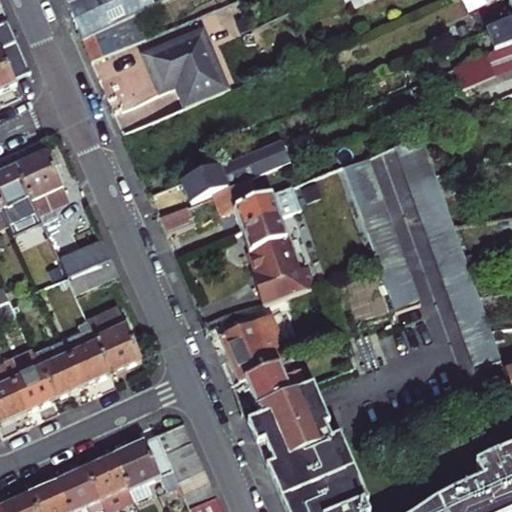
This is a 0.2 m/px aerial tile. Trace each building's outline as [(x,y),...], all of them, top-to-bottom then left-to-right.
[(68,0),(81,27),(89,46),(138,22),(161,11),(156,0),(68,0)] [(339,0),(346,15),(381,0),(339,0)] [(511,0),(488,0),(492,9),(511,0)] [(149,47),(138,22),(89,46),(94,58),(99,68),(149,47)] [(2,32),(0,26),(0,80),(2,79),(0,76),(0,75),(18,67),(2,32)] [(505,59),(511,56),(511,31),(497,38),(505,59)] [(211,39),(151,65),(158,79),(216,51),(211,39)] [(196,116),(237,99),(216,51),(158,79),(165,94),(170,104),(187,97),(196,116)] [(494,64),(462,77),(470,97),(502,84),(494,64)] [(432,79),(435,96),(458,92),(455,75),(432,79)] [(511,86),(511,79),(502,84),(470,97),(468,98),(472,108),(486,102),(485,100),(511,86)] [(424,143),(401,152),(482,372),(505,363),(424,143)] [(193,200),(198,211),(218,203),(258,186),(297,170),(288,148),(188,188),(193,200)] [(23,161),(6,169),(28,215),(58,201),(36,154),(23,161)] [(400,316),(424,307),(373,163),(349,172),(400,316)] [(28,215),(6,169),(0,171),(0,229),(4,237),(32,224),(28,215)] [(239,216),(265,204),(258,186),(218,203),(226,221),(239,216)] [(306,219),(296,191),(265,204),(239,216),(243,228),(248,241),(282,228),(306,219)] [(171,238),(197,227),(191,214),(165,224),(171,238)] [(267,291),(262,293),(269,314),(319,296),(311,275),(302,279),(282,228),(248,241),(260,272),(267,291)] [(57,278),(102,259),(94,241),(49,260),(57,278)] [(57,278),(66,295),(109,275),(102,259),(57,278)] [(86,340),(102,372),(116,366),(133,359),(107,303),(76,317),(85,336),(86,340)] [(271,324),(225,339),(235,362),(244,385),(250,383),(284,372),(291,369),(271,324)] [(87,380),(102,372),(86,340),(58,353),(74,386),(87,380)] [(30,367),(45,400),(59,393),(74,386),(58,353),(53,342),(24,355),(30,367)] [(361,379),(351,349),(340,353),(350,382),(361,379)] [(0,376),(2,380),(17,413),(31,406),(45,400),(30,367),(24,355),(22,350),(0,360),(0,376)] [(289,385),(302,381),(297,367),(291,369),(284,372),(289,385)] [(284,372),(250,383),(256,398),(262,411),(269,409),(309,396),(302,381),(289,385),(284,372)] [(0,421),(4,419),(17,413),(2,380),(0,376),(0,421)] [(278,472),(272,474),(281,494),(329,476),(353,466),(343,445),(336,448),(328,433),(337,429),(328,409),(321,392),(309,396),(269,409),(273,419),(252,427),(256,435),(262,450),(268,447),(273,460),(278,472)] [(154,448),(181,435),(175,422),(148,435),(154,448)] [(147,466),(160,460),(154,448),(148,435),(135,441),(147,466)] [(154,448),(160,460),(160,461),(187,448),(181,435),(154,448)] [(151,474),(147,466),(135,441),(121,448),(104,456),(120,488),(151,474)] [(187,448),(160,461),(167,475),(194,462),(187,448)] [(125,497),(120,488),(104,456),(90,463),(77,469),(94,504),(96,511),(125,497)] [(465,498),(466,501),(458,505),(459,511),(511,511),(511,457),(482,471),(489,486),(465,498)] [(201,477),(194,462),(167,475),(174,490),(201,477)] [(372,509),(353,466),(329,476),(341,511),(367,511),(367,510),(372,509)] [(80,511),(80,510),(94,504),(77,469),(61,476),(49,482),(63,511),(80,511)] [(341,511),(329,476),(281,494),(288,511),(341,511)] [(201,477),(174,490),(180,502),(207,489),(201,477)] [(21,496),(29,511),(63,511),(49,482),(35,489),(21,496)] [(207,489),(180,502),(184,511),(194,511),(213,503),(207,489)] [(29,511),(21,496),(7,502),(0,505),(0,511),(29,511)] [(217,511),(213,503),(194,511),(217,511)] [(440,509),(436,511),(459,511),(458,505),(455,507),(453,503),(440,509)]
